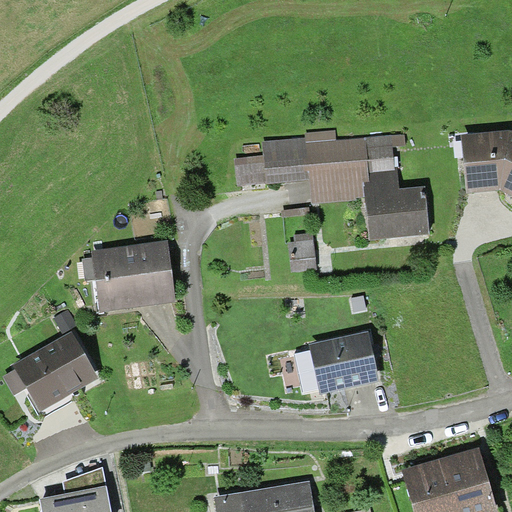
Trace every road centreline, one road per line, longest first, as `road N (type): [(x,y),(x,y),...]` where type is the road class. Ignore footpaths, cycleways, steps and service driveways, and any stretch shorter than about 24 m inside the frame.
road 1 (residential): [(511,400),(406,423),(210,428),(113,441),(0,492)]
road 2 (track): [(0,109),(65,49),(145,0)]
